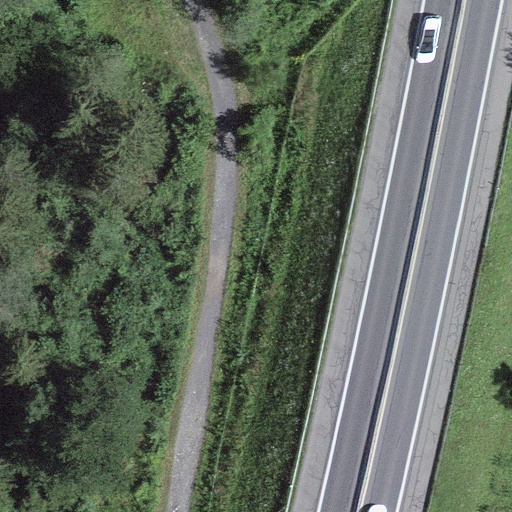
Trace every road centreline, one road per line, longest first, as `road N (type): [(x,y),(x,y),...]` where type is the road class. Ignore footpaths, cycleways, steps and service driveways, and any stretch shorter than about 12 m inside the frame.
road 1 (trunk): [(442,0),(334,511)]
road 2 (track): [(173,511),(202,390),(228,72),(197,0)]
road 3 (trunk): [(378,511),(483,0)]
